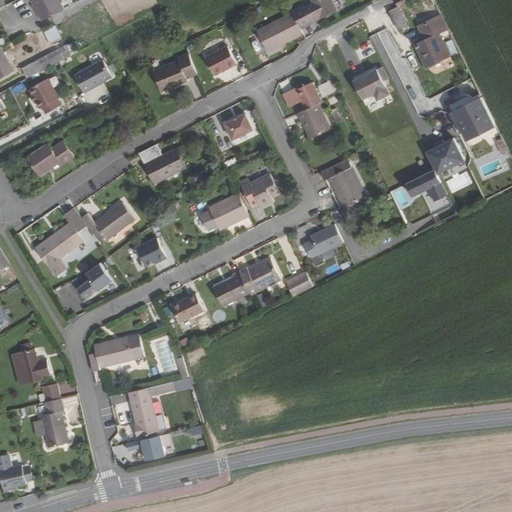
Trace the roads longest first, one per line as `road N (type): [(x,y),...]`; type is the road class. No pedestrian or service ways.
road 1 (residential): [(253,84),(316,205),(77,332),(112,489)]
road 2 (residential): [(511,420),(322,446),(112,489)]
road 3 (residential): [(253,84),(120,151),(30,210),(12,204)]
road 4 (residential): [(390,0),(309,40),(299,60),(253,84)]
